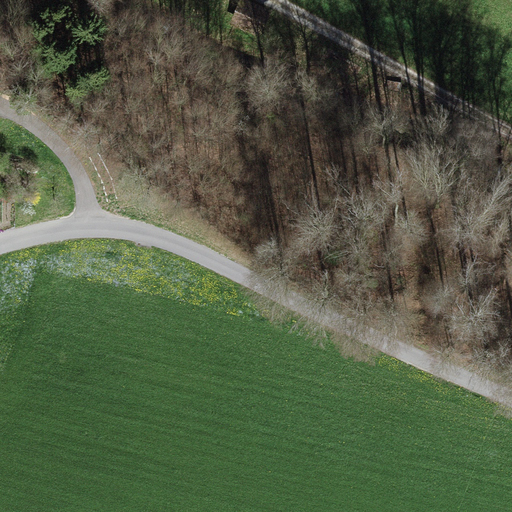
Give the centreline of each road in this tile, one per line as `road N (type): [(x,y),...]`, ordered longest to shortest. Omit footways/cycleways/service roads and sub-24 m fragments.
road 1 (unclassified): [(0,243),(90,223),(148,230),(511,398)]
road 2 (track): [(269,0),(511,133)]
road 3 (track): [(90,223),(79,162),(56,137),(0,105)]
